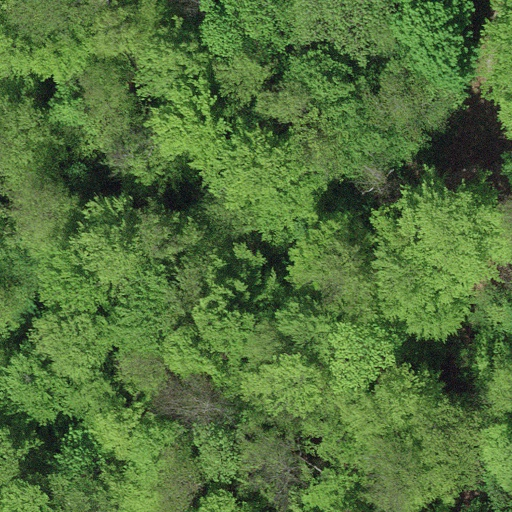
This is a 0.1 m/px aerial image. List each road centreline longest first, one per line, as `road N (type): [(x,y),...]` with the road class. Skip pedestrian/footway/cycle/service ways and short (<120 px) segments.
road 1 (track): [(165,511),(159,0)]
road 2 (track): [(344,511),(444,185),(467,158),(487,157)]
road 3 (track): [(511,295),(475,511)]
road 4 (track): [(487,157),(510,0)]
